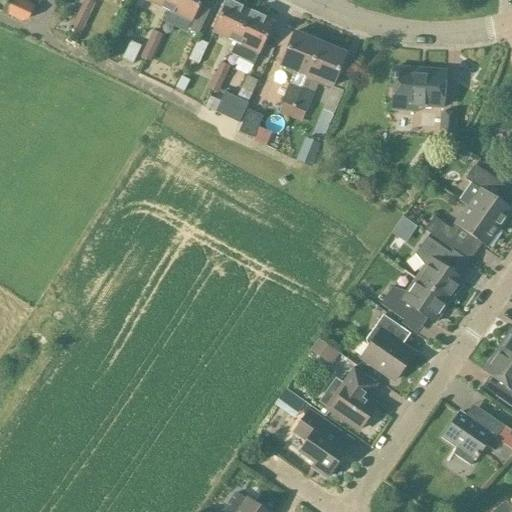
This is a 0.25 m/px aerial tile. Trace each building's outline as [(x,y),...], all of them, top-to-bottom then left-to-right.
[(9,0),(3,12),(24,22),(31,8),(16,1),(16,0),(9,0)] [(77,28),(92,1),(90,0),(86,0),(73,26),(77,28)] [(169,11),(173,0),(145,0),(169,11)] [(173,0),(169,11),(163,23),(186,33),(187,30),(198,35),(210,11),(199,6),(202,0),(173,0)] [(96,3),(92,1),(77,28),(82,31),(96,3)] [(235,43),(250,12),(226,1),(212,32),(235,43)] [(250,12),(235,43),(229,56),(253,67),(259,54),(273,23),(250,12)] [(143,59),(147,61),(160,34),(155,32),(143,59)] [(291,120),(292,118),(304,89),(301,88),(306,76),(320,44),(294,33),(280,66),(295,72),(296,72),(291,84),(278,115),(291,120)] [(160,34),(147,61),(151,63),(164,36),(160,34)] [(142,45),(132,40),(123,58),(133,63),(142,45)] [(207,49),(196,44),(188,60),(199,66),(207,49)] [(304,89),(292,118),(303,123),(315,94),(320,82),(332,87),(346,54),(320,44),(306,76),(301,88),(304,89)] [(213,93),(226,65),(222,63),(209,90),(213,93)] [(231,68),(226,65),(213,93),(218,95),(231,68)] [(442,108),(444,72),(395,68),(393,105),(442,108)] [(217,113),(240,124),(247,108),(249,105),(226,94),(217,113)] [(247,108),(240,124),(242,125),(239,132),(252,139),(263,116),(247,108)] [(455,142),(456,113),(441,111),(439,140),(455,142)] [(311,166),(314,159),(320,146),(305,139),(296,160),(305,164),(311,166)] [(479,188),(467,207),(499,229),(511,211),(511,210),(488,194),(498,181),(477,166),(467,180),(479,188)] [(499,229),(467,207),(454,225),(451,229),(435,217),(425,231),(451,249),(462,231),(475,240),(487,248),(499,229)] [(404,216),(392,232),(405,242),(417,226),(404,216)] [(425,268),(416,280),(449,303),(463,282),(457,278),(442,268),(451,256),(429,241),(417,258),(425,268)] [(449,303),(416,280),(408,292),(393,289),(379,307),(403,324),(413,309),(427,319),(434,323),(449,303)] [(366,339),(368,347),(361,358),(395,381),(413,355),(402,347),(396,343),(405,330),(383,315),(366,339)] [(511,330),(498,351),(511,360),(511,330)] [(331,365),(339,353),(319,339),(311,351),(331,365)] [(511,360),(498,351),(483,372),(503,386),(496,397),(511,407),(511,360)] [(376,385),(353,369),(343,384),(335,378),(319,402),(330,410),(360,431),(376,407),(366,400),(376,385)] [(304,404),(294,397),(284,391),(275,405),(294,418),(304,404)] [(326,479),(345,452),(325,439),(333,428),(307,410),(291,434),(305,443),(298,453),(314,465),(311,469),(326,479)] [(457,448),(453,454),(471,467),(476,459),(492,436),(495,438),(503,426),(489,416),(482,428),(460,413),(442,438),(457,448)] [(511,430),(503,444),(511,450),(511,430)] [(265,511),(247,500),(247,501),(235,493),(222,511),(265,511)] [(511,511),(511,508),(506,501),(491,511),(511,511)]
